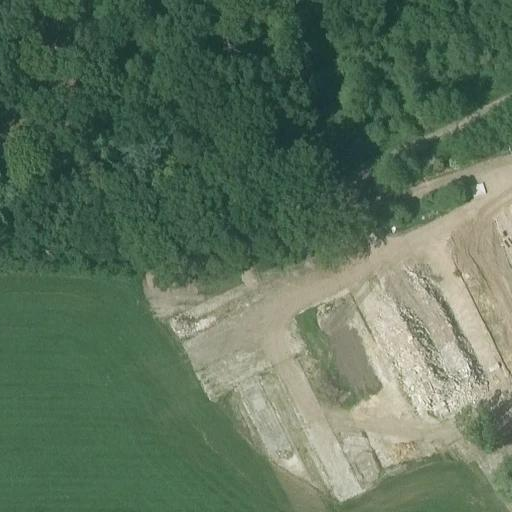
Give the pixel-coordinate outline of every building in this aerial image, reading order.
[(511,201),(447,232),(511,367),(511,201)] [(318,251),(301,257),(309,277),(326,271),(318,251)] [(507,401),(489,351),(469,358),(466,350),(477,346),(442,251),(421,259),(427,275),(426,275),(477,413),(507,401)] [(328,399),(371,382),(353,337),(361,334),(345,292),(293,313),(328,399)] [(272,306),(257,312),(263,328),(279,323),(272,306)] [(284,361),(262,372),(271,390),(293,379),(284,361)] [(295,430),(321,503),(352,491),(328,424),(320,427),(305,386),(279,395),(292,431),(295,430)] [(278,481),(284,506),(297,503),(292,478),(278,481)]
